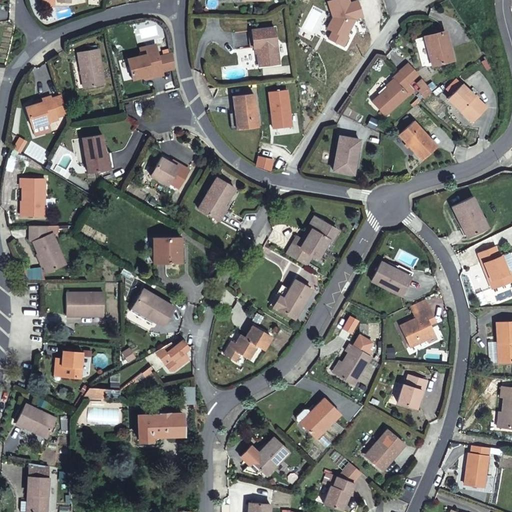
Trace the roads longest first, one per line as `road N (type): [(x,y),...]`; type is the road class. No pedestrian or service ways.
road 1 (residential): [(385,202),(441,252),(459,294),(456,393),(410,511)]
road 2 (residential): [(220,408),(290,364),(385,202)]
road 3 (unclassified): [(220,408),(205,387),(203,323),(231,260),(284,183)]
road 4 (residential): [(177,3),(193,110),(222,152),(284,183)]
road 5 (residential): [(284,183),(413,0)]
road 6 (residential): [(385,202),(472,167),(511,128)]
road 7 (residential): [(177,3),(85,22),(41,41)]
road 8 (residential): [(0,252),(8,342),(0,384)]
